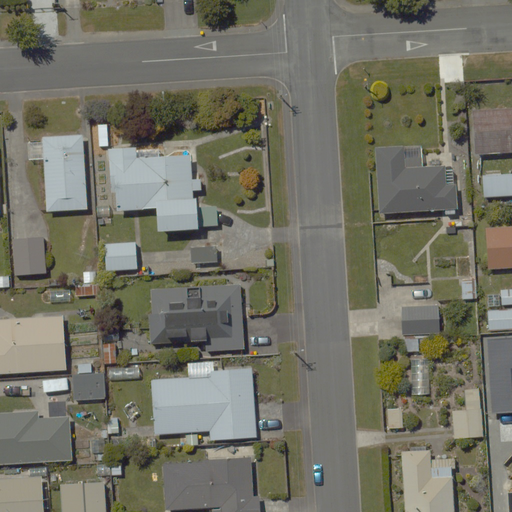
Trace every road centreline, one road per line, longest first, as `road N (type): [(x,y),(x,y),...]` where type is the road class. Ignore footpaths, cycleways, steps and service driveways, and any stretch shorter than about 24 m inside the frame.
road 1 (residential): [(311,45),(338,511)]
road 2 (residential): [(0,69),(311,45)]
road 3 (residential): [(311,45),(332,36),(511,25)]
